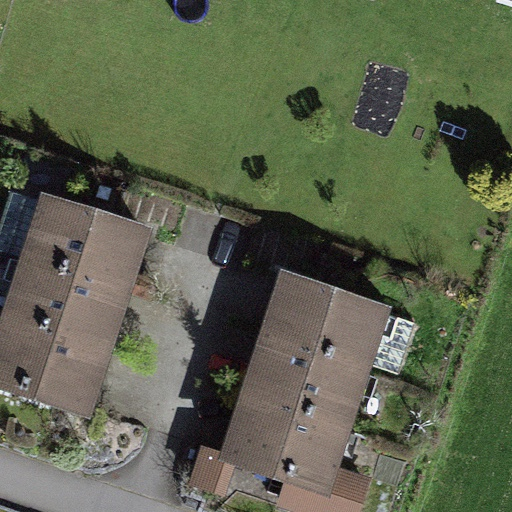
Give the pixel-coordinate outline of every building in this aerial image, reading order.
[(511,0),(410,0),(511,28),(511,0)] [(170,237),(62,201),(44,256),(152,291),(170,237)] [(127,366),(152,291),(44,256),(19,331),(127,366)] [(308,511),(348,511),(409,330),(293,291),(228,485),(308,511)] [(0,389),(0,395),(106,430),(127,366),(19,331),(0,389)]
